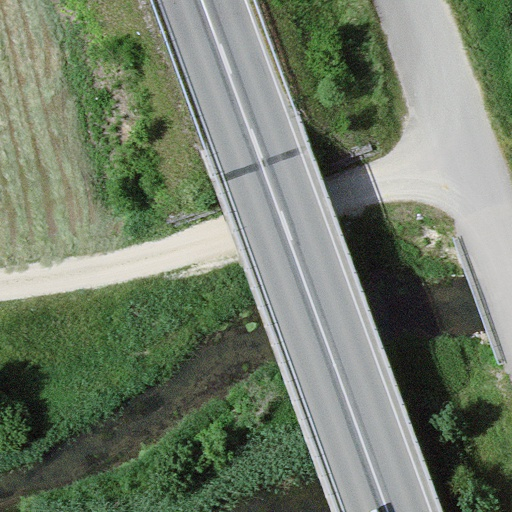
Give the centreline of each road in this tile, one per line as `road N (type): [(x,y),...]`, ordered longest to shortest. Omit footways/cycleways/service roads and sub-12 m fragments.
road 1 (primary): [(387,511),(202,0)]
road 2 (track): [(462,152),(132,262),(0,284)]
road 3 (unclassified): [(406,0),(511,281)]
